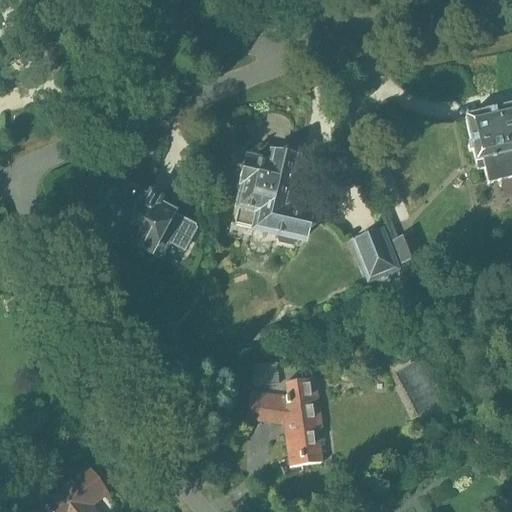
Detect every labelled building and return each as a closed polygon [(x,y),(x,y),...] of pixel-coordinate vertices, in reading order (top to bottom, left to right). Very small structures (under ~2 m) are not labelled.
[(488,185),(490,184),(511,178),(511,107),(465,119),(471,145),(467,146),(469,152),(473,151),(477,170),(484,169),(488,185)] [(289,161),(273,158),(268,161),(256,159),(250,162),(248,168),(243,167),(240,179),(245,180),(235,226),(278,236),(280,244),(293,247),(299,241),(303,242),(309,216),(285,210),(294,169),(289,161)] [(162,260),(169,246),(184,253),(195,231),(188,227),(190,224),(185,221),(157,206),(159,201),(158,198),(152,195),(149,196),(147,200),(142,198),(143,196),(135,192),(134,193),(123,187),(119,188),(111,203),(105,206),(96,224),(107,231),(107,232),(108,233),(110,240),(117,243),(123,242),(125,243),(126,241),(162,260)] [(381,234),(354,244),(362,266),(374,261),(380,277),(396,271),(381,234)] [(392,243),(401,265),(420,257),(411,235),(392,243)] [(290,468),(322,464),(317,430),(322,429),(315,380),(286,384),(286,398),(251,393),(247,421),(285,425),(290,468)] [(42,414),(11,433),(24,454),(55,435),(42,414)] [(92,511),(90,508),(106,496),(87,470),(45,502),(45,503),(36,511),(35,509),(28,511),(22,511),(10,490),(0,495),(0,511),(49,511),(51,511),(92,511)]
